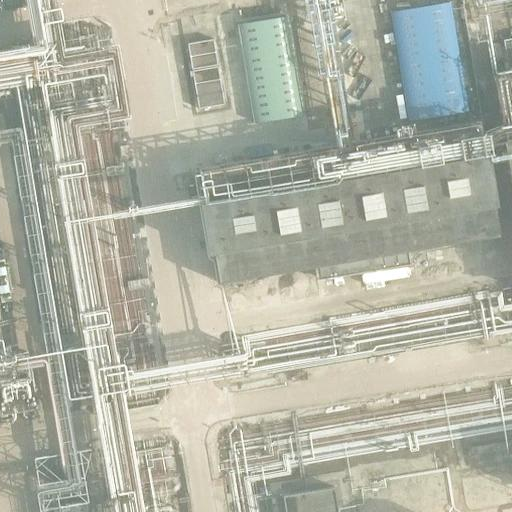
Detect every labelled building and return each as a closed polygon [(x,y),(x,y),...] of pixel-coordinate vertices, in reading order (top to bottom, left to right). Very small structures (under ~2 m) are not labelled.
[(19,0),(0,0),(0,10),(21,7),(19,0)] [(449,4),(390,13),(407,123),(466,113),(449,4)] [(192,41),(197,109),(224,107),(219,39),(192,41)] [(489,156),(206,201),(200,202),(208,254),(214,253),(219,282),(315,267),(316,278),(408,264),(406,249),(498,235),(493,205),(497,204),(489,156)] [(83,476),(80,457),(46,463),(49,481),(83,476)] [(335,485),(285,494),(287,511),(332,511),(340,511),(335,485)] [(61,506),(61,511),(87,511),(86,502),(61,506)]
